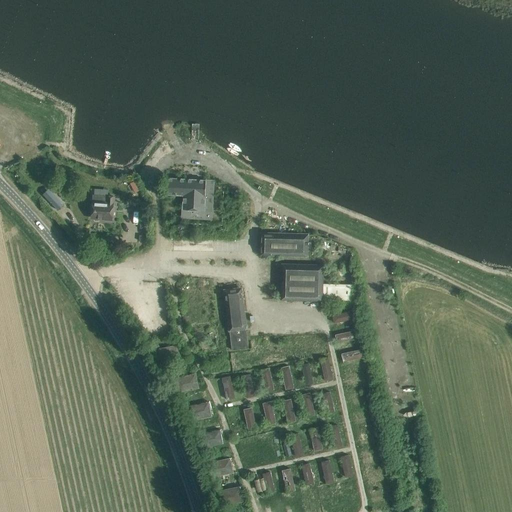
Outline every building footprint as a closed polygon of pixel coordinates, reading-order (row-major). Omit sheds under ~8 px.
[(182,215),(212,218),(214,180),(166,178),(165,194),(184,195),(182,215)] [(50,191),(42,198),(59,217),(68,210),(50,191)] [(93,201),(92,218),(112,219),(113,210),(114,210),(115,197),(94,195),(93,201)] [(261,254),(271,255),(307,256),(308,234),(262,233),(261,254)] [(281,282),(281,299),(328,300),(352,301),(353,284),(334,283),(329,283),(323,283),(323,271),(324,269),(324,263),(282,263),(282,270),(285,270),(285,282),(281,282)] [(241,288),(225,290),(230,330),(231,335),(230,335),(232,350),(237,349),(244,348),(244,349),(248,348),(247,333),(246,333),(245,328),(246,328),(241,288)] [(356,318),(354,310),(333,315),(334,323),(356,318)] [(359,338),(357,330),(336,335),(337,342),(359,338)] [(177,345),(160,349),(163,362),(180,359),(177,345)] [(365,357),(363,349),(342,354),(344,361),(365,357)] [(333,379),(328,357),(321,359),(325,380),(333,379)] [(309,363),(302,365),(306,385),(313,383),(309,363)] [(294,387),(289,366),(281,367),(286,389),(294,387)] [(274,389),(269,368),(261,369),(266,391),(274,389)] [(196,373),(175,378),(178,392),(199,388),(196,373)] [(250,374),(242,376),(247,397),(255,396),(250,374)] [(235,398),(230,376),(222,378),(227,399),(235,398)] [(335,412),(330,390),(322,392),(327,413),(335,412)] [(315,415),(310,393),(303,395),(307,416),(315,415)] [(291,399),(283,401),(288,422),(296,421),(291,399)] [(276,423),(271,401),(263,403),(268,425),(276,423)] [(209,402),(188,406),(191,420),(212,416),(209,402)] [(350,407),(353,420),(375,416),(372,402),(350,407)] [(257,429),(252,408),(244,409),(249,431),(257,429)] [(354,426),(357,440),(379,435),(376,421),(354,426)] [(338,425),(330,426),(335,448),(343,446),(338,425)] [(318,427),(310,429),(315,450),(323,449),(318,427)] [(221,428),(199,432),(203,447),(224,442),(221,428)] [(304,455),(299,433),(291,435),(296,456),(304,455)] [(359,446),(362,459),(383,455),(381,441),(359,446)] [(353,475),(349,455),(341,457),(346,476),(353,475)] [(231,458),(210,462),(212,476),(233,472),(231,458)] [(330,460),(322,462),(326,484),(334,482),(330,460)] [(362,465),(365,479),(388,474),(385,460),(362,465)] [(310,463),(302,465),(306,485),(314,483),(310,463)] [(290,469),(283,470),(287,492),(295,490),(290,469)] [(275,492),(271,472),(263,474),(267,493),(275,492)] [(367,484),(370,498),(393,494),(390,480),(367,484)] [(240,487),(220,491),(223,505),(243,501),(240,487)]
